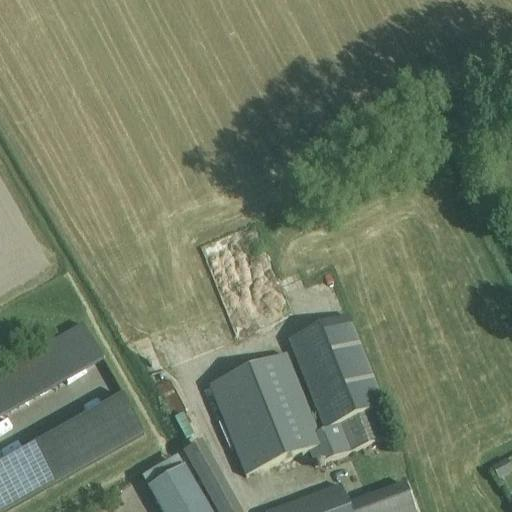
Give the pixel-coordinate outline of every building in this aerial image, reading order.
[(464,172),(472,187),(485,181),(477,165),(464,172)] [(245,480),(309,454),(314,468),(351,454),(388,439),(377,412),(385,409),(349,319),(287,342),(322,431),(317,433),(287,357),(208,389),(245,480)] [(91,325),(49,345),(57,361),(0,387),(0,405),(6,403),(12,416),(112,369),(91,325)] [(135,404),(0,465),(0,509),(1,511),(153,442),(135,404)] [(241,511),(203,443),(185,454),(216,511),(241,511)] [(511,471),(506,461),(491,469),(498,482),(511,473),(511,471)] [(208,511),(183,470),(148,491),(159,511),(208,511)] [(276,511),(413,511),(404,485),(358,502),(348,506),(340,486),(312,496),(313,499),(276,511)]
